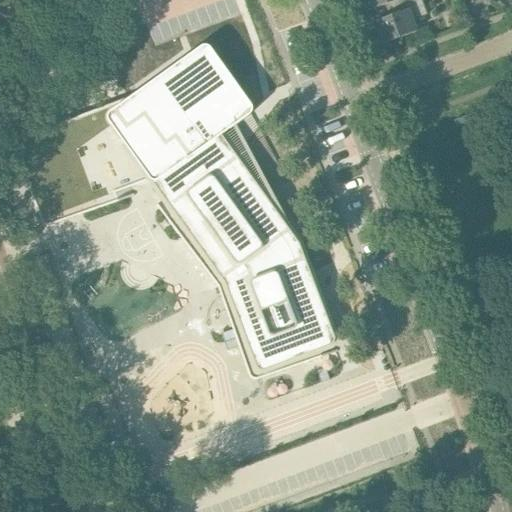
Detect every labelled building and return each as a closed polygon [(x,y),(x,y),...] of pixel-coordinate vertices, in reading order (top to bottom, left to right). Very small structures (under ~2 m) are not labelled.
[(365,0),(369,11),(390,3),(399,0),(365,0)] [(427,15),(421,0),(399,0),(390,3),(394,15),(374,22),(382,45),(417,32),(412,21),(427,15)] [(14,146),(14,147),(14,148),(14,149),(41,221),(42,222),(42,223),(43,223),(43,224),(44,224),(45,225),(46,225),(47,225),(48,225),(49,225),(50,225),(133,196),(130,187),(150,180),(165,200),(157,206),(218,287),(233,330),(239,347),(249,375),(249,376),(250,377),(250,378),(251,378),(251,379),(252,379),(253,379),(253,380),(254,380),(255,380),(256,380),(257,380),(258,380),(338,352),(335,345),(330,346),(331,346),(332,345),(333,345),(333,344),(334,344),(334,343),(334,342),(335,341),(335,340),(335,339),(335,338),(334,338),(334,337),(324,310),(321,311),(317,300),(320,299),(301,249),(300,246),(299,244),(297,242),(296,239),(241,163),(241,162),(240,162),(240,161),(239,161),(238,161),(238,160),(237,160),(236,160),(235,160),(234,160),(233,160),(232,160),(232,161),(231,161),(215,140),(250,115),(250,114),(251,114),(251,113),(252,113),(252,112),(252,111),(253,110),(253,109),(253,108),(252,108),(252,107),(252,106),(251,105),(211,49),(210,48),(209,47),(208,46),(207,46),(206,46),(205,46),(204,46),(203,46),(202,46),(201,47),(101,119),(98,120),(94,111),(18,140),(17,140),(17,141),(16,141),(15,142),(15,143),(14,143),(14,144),(14,145),(14,146)] [(233,330),(222,334),(227,351),(239,347),(233,330)] [(326,368),(317,371),(321,383),(330,380),(326,368)] [(132,445),(129,436),(106,444),(109,453),(119,449),(132,445)] [(138,461),(135,452),(112,460),(115,469),(138,461)]
